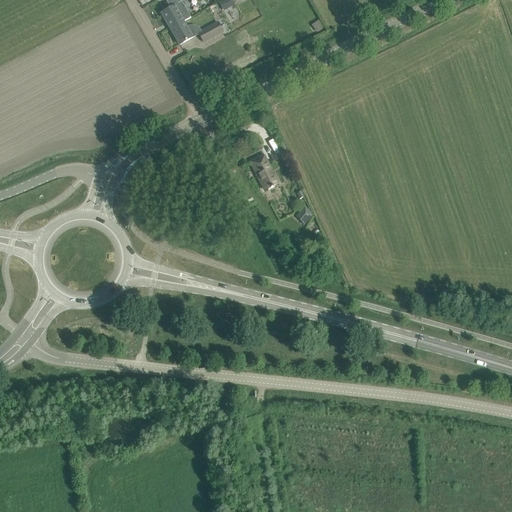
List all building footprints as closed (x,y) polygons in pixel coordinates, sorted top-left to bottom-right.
[(165,0),(170,9),(162,14),(171,30),(183,22),(191,18),(190,17),(190,18),(181,3),(179,4),(176,0),(165,0)] [(231,0),(220,0),(218,2),(223,12),(235,5),(231,0)] [(316,21),(310,25),(315,32),(321,28),(316,21)] [(183,22),(171,30),(179,45),(192,38),(199,34),(203,42),(223,32),(218,23),(201,32),(200,31),(199,30),(198,29),(197,28),(195,27),(194,27),(192,26),(191,27),(189,27),(188,27),(186,28),(183,22)] [(264,191),(279,184),(275,176),(273,176),(263,156),(250,162),(264,191)] [(304,206),(298,214),(307,222),(313,215),(304,206)]
